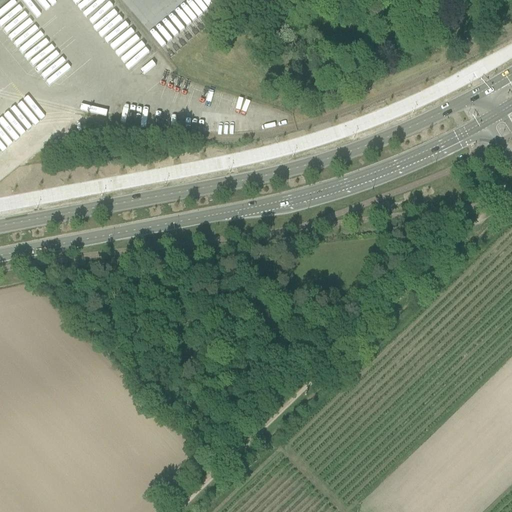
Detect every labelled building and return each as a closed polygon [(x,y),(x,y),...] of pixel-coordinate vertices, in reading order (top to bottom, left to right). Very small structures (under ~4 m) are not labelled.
[(0,32),(0,35),(15,53),(37,34),(20,15),(0,32)] [(155,39),(139,22),(125,35),(141,52),(155,39)] [(45,66),(50,63),(64,82),(73,75),(57,55),(65,49),(50,30),(29,46),(45,66)] [(174,76),(172,84),(196,90),(198,82),(174,76)] [(202,86),(200,91),(222,97),(224,92),(202,86)] [(238,99),(236,104),(247,108),(249,102),(238,99)] [(37,155),(33,150),(26,156),(23,152),(10,161),(17,170),(37,155)] [(0,181),(14,171),(11,168),(0,175),(0,181)] [(274,316),(287,308),(281,298),(268,306),(274,316)]
